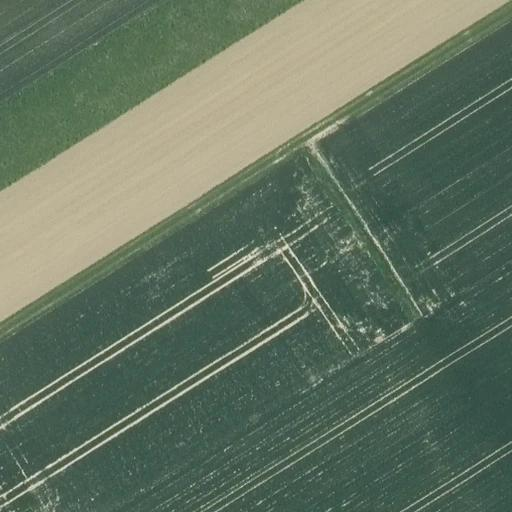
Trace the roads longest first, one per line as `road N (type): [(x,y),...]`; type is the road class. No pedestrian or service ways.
road 1 (track): [(511,13),(0,333)]
road 2 (track): [(302,146),(511,453)]
